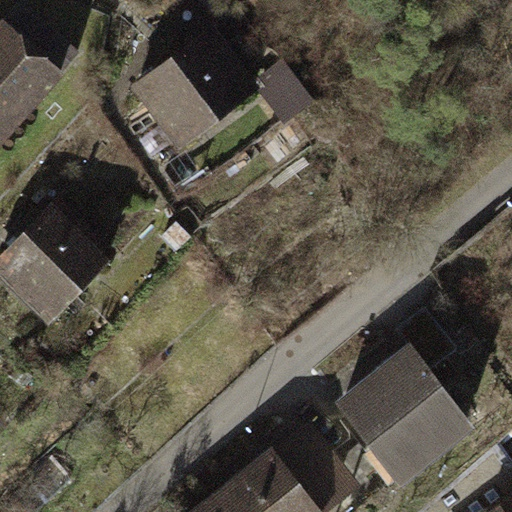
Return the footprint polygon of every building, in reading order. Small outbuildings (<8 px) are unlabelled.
[(13,20),(0,40),(0,125),(35,148),(87,67),(13,20)] [(247,22),(165,93),(226,164),(309,93),(247,22)] [(34,268),(104,325),(155,264),(86,206),(34,268)] [(441,336),(358,401),(416,474),(499,409),(441,336)] [(230,511),(360,511),(380,497),(331,434),(292,465),(230,511)]
